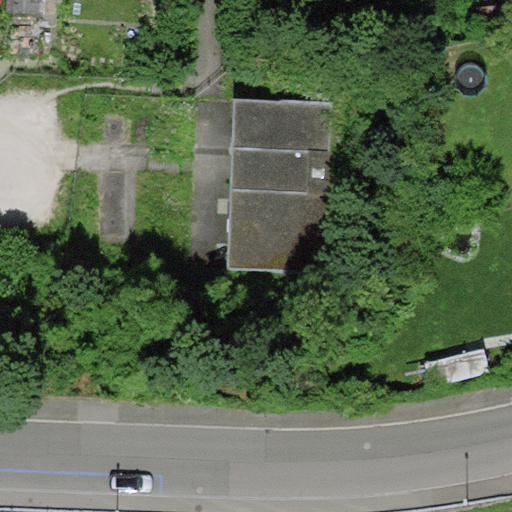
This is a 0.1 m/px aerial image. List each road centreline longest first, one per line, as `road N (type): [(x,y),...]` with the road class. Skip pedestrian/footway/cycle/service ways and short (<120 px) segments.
road 1 (tertiary): [(0,441),(296,455),(454,447),(511,434)]
road 2 (track): [(0,97),(12,86),(143,88)]
